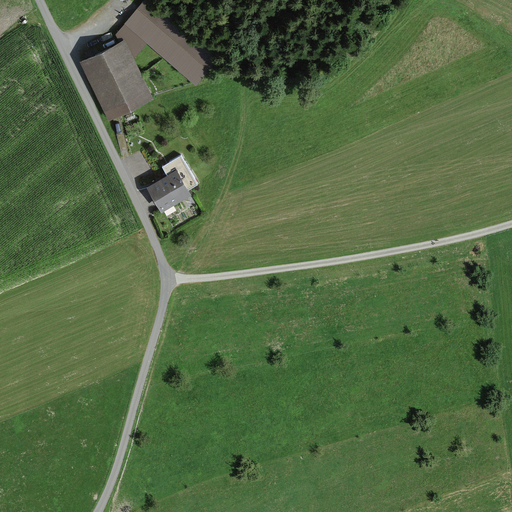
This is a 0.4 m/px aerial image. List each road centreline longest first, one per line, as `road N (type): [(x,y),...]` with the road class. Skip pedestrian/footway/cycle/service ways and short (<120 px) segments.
road 1 (track): [(164,282),(420,245),(511,222)]
road 2 (track): [(225,0),(244,111),(233,176),(164,282)]
